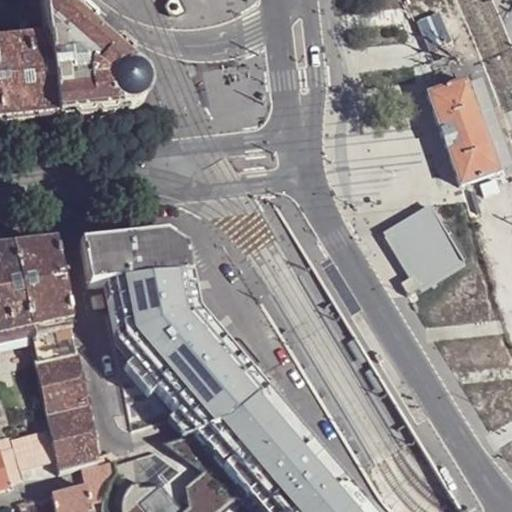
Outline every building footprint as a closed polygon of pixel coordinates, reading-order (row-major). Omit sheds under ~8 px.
[(119,56),(55,0),(41,0),(46,43),(55,122),(126,115),(132,114),(136,111),(139,109),(143,105),(145,102),(146,98),(147,90),(147,86),(144,80),(142,77),(140,75),(119,56)] [(417,23),(433,59),(452,52),(436,15),(417,23)] [(9,127),(55,122),(46,43),(0,48),(0,126),(0,128),(9,127)] [(483,79),(466,84),(476,114),(482,132),(486,144),(496,170),(511,164),(511,162),(500,127),(483,79)] [(460,187),(463,186),(497,174),(496,170),(486,144),(482,132),(476,114),(466,84),(465,80),(445,87),(427,93),(439,127),(445,144),(449,156),(460,187)] [(389,231),(384,235),(411,280),(406,283),(402,285),(408,295),(418,290),(421,295),(467,267),(428,206),(403,222),(397,226),(389,231)] [(76,246),(86,288),(101,287),(188,278),(182,249),(161,236),(108,242),(76,246)] [(27,336),(68,326),(52,249),(26,251),(8,253),(27,336)] [(0,341),(27,336),(8,253),(0,254),(0,341)] [(169,418),(187,439),(198,451),(259,511),(366,511),(261,396),(196,313),(188,278),(101,287),(114,347),(128,364),(151,394),(169,418)] [(82,470),(96,465),(68,326),(27,336),(29,345),(50,431),(56,461),(60,476),(82,470)] [(0,352),(29,345),(27,336),(0,341),(0,352)] [(365,361),(353,340),(345,345),(358,366),(365,361)] [(151,394),(128,364),(121,371),(143,400),(151,394)] [(322,388),(309,367),(301,371),(314,392),(322,388)] [(383,390),(370,369),(362,374),(375,395),(383,390)] [(339,416),(327,395),(319,400),(332,421),(339,416)] [(4,418),(0,418),(0,440),(10,438),(4,418)] [(187,439),(169,418),(161,424),(176,442),(187,439)] [(56,461),(50,431),(11,442),(13,451),(18,471),(56,461)] [(13,451),(0,454),(0,464),(8,491),(22,487),(18,471),(13,451)] [(259,511),(198,451),(179,468),(159,452),(114,465),(112,460),(82,470),(87,489),(88,489),(91,504),(95,504),(103,502),(102,510),(102,511),(259,511)] [(87,489),(52,498),(54,511),(92,511),(91,504),(88,489),(87,489)]
